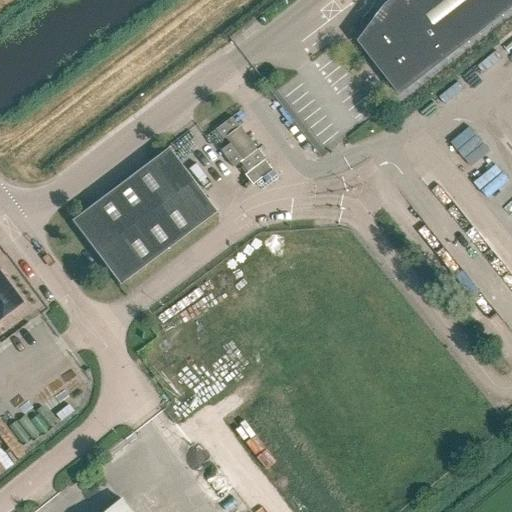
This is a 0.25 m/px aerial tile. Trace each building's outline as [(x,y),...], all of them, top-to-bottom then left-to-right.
[(359,42),(401,97),(511,10),(511,0),(393,0),(386,6),(359,42)] [(220,151),(232,168),(236,165),(252,186),(272,171),(231,118),(214,130),(226,146),(220,151)] [(468,131),(450,143),(459,157),(469,150),(467,147),(475,141),(468,131)] [(216,213),(167,149),(71,222),(119,286),(216,213)] [(0,319),(22,303),(0,273),(0,319)] [(130,511),(120,499),(104,511),(130,511)]
